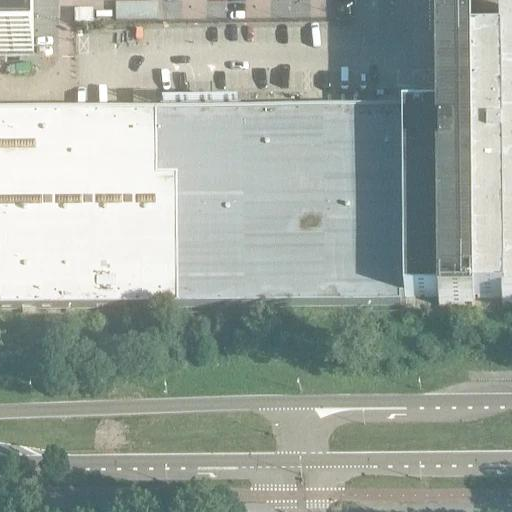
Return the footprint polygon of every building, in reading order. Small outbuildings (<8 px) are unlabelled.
[(0,0),(0,54),(29,54),(28,18),(28,0),(0,0)] [(437,112),(403,113),(404,300),(441,300),(441,306),(473,306),(473,297),(472,152),(472,121),(471,36),(471,30),(470,14),(470,9),(470,0),(436,0),(437,106),(437,112)] [(161,2),(118,3),(118,19),(161,19),(161,2)] [(93,26),(93,12),(75,13),(75,26),(93,26)] [(471,36),(473,297),(505,297),(506,272),(506,36),(471,36)] [(399,306),(398,113),(393,113),(384,113),(364,113),(328,113),(0,116),(0,310),(141,309),(176,309),(399,306)]
